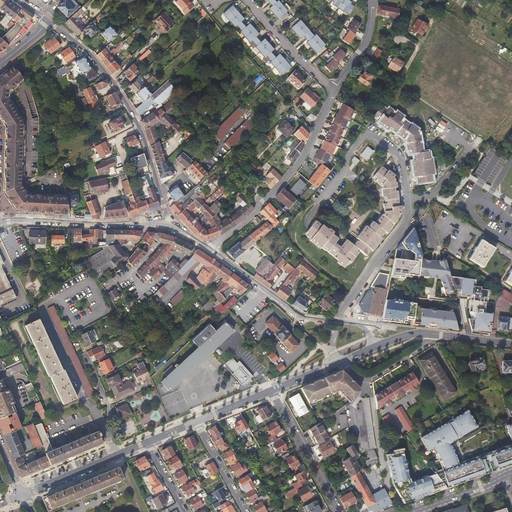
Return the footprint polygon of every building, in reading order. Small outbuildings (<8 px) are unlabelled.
[(0,0),(0,8),(1,9),(13,19),(22,8),(20,6),(15,3),(11,0),(0,0)] [(64,0),(58,7),(69,19),(81,7),(78,4),(74,8),(65,0),(64,0)] [(84,8),(89,3),(89,2),(90,0),(88,0),(81,7),(69,19),(65,22),(70,28),(72,30),(77,35),(83,29),(85,28),(82,24),(75,18),(84,9),(84,8)] [(191,1),(189,0),(178,0),(176,2),(183,9),(184,10),(183,11),(186,14),(194,6),(192,4),(193,3),(191,1)] [(276,1),(274,0),(272,0),(268,4),(270,7),(267,9),(272,15),(282,6),(277,0),(276,1)] [(330,0),(333,2),(332,4),(337,8),(343,0),(330,0)] [(351,2),(348,0),(343,0),(337,8),(343,13),(344,11),(349,14),(354,6),(350,3),(351,2)] [(423,9),(414,4),(412,8),(421,13),(423,9)] [(380,5),(378,13),(378,14),(400,18),(402,9),(380,5)] [(287,12),(282,6),(272,15),(277,21),(279,20),(283,25),(289,19),(286,17),(287,16),(285,13),(287,12)] [(21,29),(33,15),(29,12),(28,11),(22,8),(13,19),(17,22),(15,24),(21,29)] [(225,17),(230,22),(240,13),(235,8),(232,11),(229,8),(223,13),(225,16),(225,17)] [(161,28),(166,33),(174,26),(168,20),(169,19),(163,13),(155,20),(161,27),(161,28)] [(245,19),(240,13),(230,22),(235,28),(237,26),(239,28),(245,23),(243,20),(245,19)] [(89,18),(82,24),(85,28),(91,22),(92,22),(89,18)] [(290,29),(295,34),(305,25),(299,20),(297,18),(291,24),(293,26),(290,29)] [(353,19),(347,29),(349,30),(353,34),(360,24),(353,19)] [(411,29),(422,35),(428,25),(417,19),(411,29)] [(94,25),(91,22),(85,28),(83,29),(90,37),(98,30),(96,27),(97,26),(95,24),(94,25)] [(247,25),(245,23),(239,28),(241,31),(240,32),(245,37),(254,29),(250,23),(247,25)] [(8,44),(17,34),(21,30),(21,29),(15,24),(15,25),(11,28),(7,32),(2,37),(8,44)] [(111,39),(112,40),(115,38),(115,37),(118,34),(110,25),(101,33),(109,42),(111,39)] [(303,37),(305,39),(311,34),(309,32),(309,31),(305,25),(295,34),(300,40),(303,37)] [(0,52),(2,51),(5,48),(9,45),(8,44),(2,37),(7,32),(0,27),(0,52)] [(260,34),(254,29),(245,37),(251,44),(250,45),(251,46),(254,44),(260,38),(258,36),(260,34)] [(349,44),(355,35),(353,34),(349,30),(342,40),(349,44)] [(399,43),(403,33),(396,30),(392,40),(399,43)] [(306,43),(311,48),(320,39),(315,34),(313,36),(311,34),(305,39),(307,42),(306,43)] [(54,38),(44,46),(50,54),(60,47),(59,46),(60,44),(58,42),(57,42),(54,38)] [(262,40),(260,38),(254,44),(256,46),(254,48),(259,53),(268,44),(264,39),(262,40)] [(325,45),(320,39),(311,48),(316,54),(317,53),(319,55),(325,49),(323,47),(325,45)] [(131,46),(126,41),(125,41),(122,44),(124,45),(127,49),(131,46)] [(274,50),(268,44),(259,53),(264,59),(266,57),(268,59),(275,54),(272,51),(274,50)] [(127,49),(131,53),(133,56),(137,52),(131,46),(127,49)] [(60,54),(67,64),(73,62),(74,61),(77,60),(69,48),(60,54)] [(108,53),(104,48),(96,55),(98,57),(99,58),(102,61),(110,53),(109,52),(108,53)] [(115,51),(117,50),(115,48),(110,53),(102,61),(104,63),(109,69),(116,62),(115,61),(111,57),(117,52),(115,51)] [(378,48),(372,58),(377,61),(383,52),(378,48)] [(339,49),(331,57),(332,58),(336,63),(345,55),(339,49)] [(277,56),(275,54),(268,59),(270,62),(269,63),(274,69),(284,60),(279,54),(277,56)] [(91,70),(85,56),(77,60),(74,61),(80,75),(91,70)] [(394,56),(388,66),(397,72),(403,62),(394,56)] [(329,72),(338,64),(336,63),(332,58),(324,66),(329,72)] [(289,65),(284,60),(274,69),(279,74),(280,74),(282,76),(288,71),(286,68),(289,65)] [(120,67),(116,62),(109,69),(111,71),(112,72),(113,74),(120,67)] [(136,68),(132,65),(125,72),(128,75),(127,76),(131,80),(138,74),(135,70),(136,69),(136,68)] [(4,188),(4,193),(4,192),(6,192),(27,181),(27,180),(27,121),(14,98),(12,97),(12,90),(15,90),(18,88),(22,84),(8,68),(0,75),(0,116),(5,126),(6,127),(6,134),(5,144),(5,157),(5,159),(5,163),(5,170),(4,188)] [(289,78),(287,81),(298,90),(305,83),(297,76),(299,75),(294,71),(289,78)] [(373,76),(370,75),(370,72),(368,71),(366,72),(366,73),(364,72),(362,75),(361,74),(358,79),(367,85),(373,76)] [(144,84),(145,85),(146,84),(150,80),(154,77),(153,75),(144,84)] [(94,84),(97,89),(109,84),(108,83),(107,81),(106,79),(94,84)] [(129,86),(135,93),(142,88),(136,80),(129,86)] [(158,103),(172,92),(175,88),(169,80),(158,90),(152,94),(150,96),(155,102),(158,103)] [(147,85),(146,84),(145,85),(142,88),(135,93),(143,102),(150,96),(152,94),(146,86),(147,85)] [(97,100),(92,91),(90,87),(82,90),(88,104),(95,101),(97,100)] [(319,101),(307,90),(300,98),(306,104),(304,106),(304,108),(308,112),(310,112),(312,109),(312,110),(319,101)] [(111,107),(121,102),(120,101),(117,95),(115,92),(111,93),(105,96),(111,107)] [(162,105),(168,101),(167,100),(174,94),(172,92),(158,103),(162,105)] [(168,101),(169,102),(176,97),(174,94),(167,100),(168,101)] [(151,105),(155,102),(150,96),(143,102),(140,104),(145,110),(151,105)] [(84,97),(76,100),(79,106),(87,103),(84,97)] [(143,125),(145,130),(153,124),(158,121),(160,120),(171,108),(179,100),(176,97),(169,102),(155,114),(154,113),(142,120),(141,121),(143,125)] [(101,109),(97,100),(95,101),(88,104),(93,113),(101,109)] [(355,111),(342,103),(340,108),(341,109),(339,114),(350,119),(351,120),(355,111)] [(145,110),(140,104),(136,108),(137,111),(140,115),(145,110)] [(219,139),(247,110),(242,105),(213,133),(219,139)] [(431,181),(431,173),(432,173),(431,159),(429,159),(428,151),(422,152),(421,145),(418,145),(418,141),(420,141),(419,132),(417,131),(418,129),(412,124),(411,125),(405,121),(403,125),(400,123),(404,116),(398,112),(396,114),(393,112),(394,111),(390,108),(389,110),(385,107),(385,108),(382,106),(375,115),(381,120),(379,122),(389,130),(391,128),(397,133),(397,131),(400,133),(399,135),(405,139),(406,139),(406,143),(406,150),(408,150),(409,153),(413,153),(413,158),(412,159),(412,161),(411,161),(412,175),(414,175),(414,177),(415,177),(416,182),(431,181)] [(166,138),(168,139),(182,127),(169,114),(173,110),(171,108),(160,120),(163,123),(172,132),(166,138)] [(365,108),(362,113),(369,117),(372,112),(365,108)] [(338,113),(337,116),(335,119),(334,118),(333,122),(345,128),(350,119),(339,114),(338,113)] [(224,144),(231,151),(237,144),(249,132),(258,123),(259,122),(252,115),(224,144)] [(109,123),(113,132),(123,127),(119,118),(109,123)] [(155,129),(163,123),(160,120),(158,121),(153,124),(155,129)] [(283,122),(276,129),(285,138),(293,130),(283,122)] [(345,128),(333,122),(331,126),(332,126),(329,131),(330,132),(341,137),(345,128)] [(155,129),(153,124),(145,130),(148,137),(149,139),(151,144),(151,146),(159,141),(155,129)] [(302,128),(301,126),(294,134),(293,134),(301,142),(304,145),(305,144),(307,140),(309,134),(302,128)] [(191,136),(190,137),(194,140),(197,137),(187,128),(185,130),(191,136)] [(341,137),(330,132),(327,137),(326,136),(325,140),(336,146),(337,146),(342,137),(341,137)] [(137,143),(134,134),(125,138),(128,146),(137,143)] [(336,146),(325,140),(324,140),(322,143),(323,144),(334,150),(336,146)] [(166,161),(160,143),(159,141),(151,146),(154,154),(154,157),(157,164),(166,161)] [(110,152),(105,142),(101,143),(95,146),(98,153),(100,156),(100,157),(110,152)] [(298,153),(299,153),(304,145),(301,142),(287,158),(293,164),(293,163),(297,158),(295,157),(298,153)] [(334,150),(323,144),(320,149),(331,154),(331,155),(333,151),(334,151),(334,150)] [(367,144),(359,154),(366,159),(374,150),(367,144)] [(168,153),(170,156),(174,153),(176,151),(177,150),(174,147),(168,153)] [(320,149),(319,149),(313,161),(315,163),(321,163),(322,164),(323,165),(324,162),(325,163),(329,157),(331,154),(320,149)] [(176,158),(180,161),(187,168),(194,162),(183,151),(176,158)] [(200,165),(208,156),(203,152),(195,160),(196,161),(194,162),(188,167),(201,179),(207,172),(200,165)] [(145,180),(147,179),(143,168),(148,167),(144,153),(141,154),(131,158),(133,161),(134,164),(146,200),(149,209),(154,207),(160,205),(154,187),(150,188),(148,188),(145,180)] [(356,165),(359,159),(354,156),(351,162),(356,165)] [(174,167),(180,161),(176,158),(171,164),(174,167)] [(116,165),(114,159),(95,166),(98,174),(105,172),(105,174),(110,172),(108,168),(116,165)] [(167,167),(166,161),(157,164),(158,170),(159,171),(161,178),(174,174),(173,174),(167,167)] [(174,167),(171,164),(168,167),(167,167),(173,174),(175,172),(176,169),(174,167)] [(323,165),(322,164),(308,181),(312,184),(317,188),(320,184),(331,171),(323,165)] [(251,165),(249,167),(255,174),(257,171),(251,165)] [(125,172),(122,166),(114,169),(116,175),(125,172)] [(366,224),(356,236),(358,237),(356,239),(357,240),(354,244),(347,239),(344,242),(341,246),(335,242),(337,238),(332,234),(333,232),(329,228),(328,230),(322,225),(321,226),(316,221),(306,233),(308,235),(307,236),(311,239),(311,240),(321,248),(322,247),(325,250),(326,249),(328,251),(329,250),(334,254),(333,254),(339,259),(337,261),(344,266),(349,260),(350,262),(355,265),(365,253),(366,253),(371,248),(372,249),(382,237),(380,235),(384,230),(386,231),(391,225),(389,224),(392,220),(393,221),(398,214),(398,212),(400,212),(399,204),(398,204),(396,189),(393,189),(393,185),(395,184),(394,176),(393,175),(394,174),(387,168),(386,169),(381,166),(373,177),(377,180),(376,181),(380,185),(382,184),(382,187),(381,187),(382,195),(383,195),(384,203),(383,203),(384,211),(383,213),(382,213),(378,219),(378,220),(376,223),(372,221),(370,224),(369,223),(367,225),(366,224)] [(201,179),(188,167),(187,168),(183,171),(197,183),(201,179)] [(276,171),(273,168),(265,176),(267,178),(264,181),(266,182),(268,184),(267,185),(271,188),(274,185),(282,177),(276,171)] [(120,177),(121,181),(127,179),(125,172),(116,175),(115,175),(116,178),(120,177)] [(161,178),(163,184),(174,175),(174,174),(161,178)] [(92,194),(96,193),(108,190),(105,177),(89,181),(92,193),(92,194)] [(127,179),(121,181),(126,195),(132,193),(130,186),(127,179)] [(300,179),(291,189),(297,194),(306,184),(300,179)] [(10,198),(8,199),(10,201),(12,204),(13,203),(17,210),(24,210),(24,212),(30,212),(31,210),(39,211),(39,213),(45,213),(45,211),(53,212),(53,214),(59,214),(60,212),(64,213),(70,213),(67,190),(31,187),(27,181),(6,192),(10,198)] [(199,188),(203,192),(204,192),(209,186),(204,182),(199,188)] [(131,186),(130,186),(132,193),(133,195),(139,212),(149,209),(146,200),(140,202),(135,190),(133,191),(131,186)] [(173,198),(168,202),(170,207),(170,208),(181,199),(185,196),(179,186),(169,192),(173,198)] [(194,193),(198,197),(202,194),(203,192),(199,188),(194,193)] [(282,209),(287,213),(298,200),(284,188),(283,188),(279,193),(276,197),(286,205),(282,209)] [(225,198),(228,201),(230,199),(230,200),(233,197),(228,191),(221,198),(223,199),(225,198)] [(206,203),(203,200),(208,196),(204,192),(203,192),(202,194),(198,197),(196,200),(177,215),(179,218),(181,219),(185,223),(192,217),(194,219),(201,213),(202,211),(200,209),(206,203)] [(97,198),(96,193),(92,194),(92,193),(85,195),(87,201),(97,198)] [(191,198),(189,195),(188,193),(185,196),(181,199),(182,200),(179,203),(182,205),(191,198)] [(236,198),(243,206),(247,203),(247,202),(248,202),(240,194),(236,198)] [(131,205),(125,207),(128,215),(128,216),(139,212),(133,195),(129,197),(131,201),(129,202),(131,205)] [(182,200),(181,199),(170,208),(177,215),(196,200),(193,196),(191,198),(182,205),(179,203),(182,200)] [(85,216),(85,219),(94,219),(99,220),(101,211),(97,198),(87,201),(91,214),(90,216),(85,216)] [(212,199),(211,198),(206,203),(200,209),(202,211),(208,217),(204,221),(206,223),(208,221),(212,218),(216,214),(215,213),(211,208),(209,206),(210,204),(209,203),(212,199)] [(233,203),(233,202),(230,200),(230,199),(228,201),(222,207),(226,211),(233,203)] [(104,219),(128,215),(125,207),(123,200),(121,200),(109,205),(106,209),(104,219)] [(220,204),(217,202),(211,208),(215,213),(218,210),(217,210),(218,208),(217,207),(220,204)] [(13,203),(12,204),(16,211),(24,212),(24,210),(17,210),(13,203)] [(253,208),(247,203),(243,206),(239,211),(245,218),(247,216),(251,212),(254,209),(253,208)] [(267,222),(273,229),(279,222),(272,214),(276,210),(269,203),(266,206),(266,207),(265,207),(260,211),(265,216),(264,218),(267,222)] [(239,211),(232,216),(237,224),(240,222),(245,218),(239,211)] [(461,211),(458,215),(465,220),(468,215),(461,211)] [(203,215),(201,213),(194,219),(192,217),(185,223),(192,231),(198,224),(196,221),(199,219),(203,215)] [(221,222),(216,214),(212,218),(217,226),(221,234),(230,229),(231,228),(237,224),(232,216),(227,219),(226,218),(221,222)] [(213,228),(206,230),(207,239),(214,237),(221,234),(217,226),(212,218),(208,221),(213,228)] [(267,222),(263,225),(269,232),(273,229),(267,222)] [(202,240),(207,239),(206,230),(206,223),(202,227),(198,224),(192,231),(195,235),(197,236),(202,240)] [(263,225),(249,235),(255,242),(256,242),(269,232),(263,225)] [(391,276),(404,278),(404,273),(419,275),(419,273),(420,259),(421,254),(414,226),(396,248),(396,249),(400,250),(400,248),(410,250),(415,254),(414,260),(394,258),(394,259),(393,264),(391,276)] [(75,242),(82,241),(82,240),(82,237),(82,235),(82,229),(69,229),(70,239),(70,244),(75,244),(75,242)] [(38,243),(45,243),(45,237),(46,231),(30,230),(29,242),(38,243)] [(82,241),(93,240),(95,239),(95,230),(90,230),(90,234),(82,235),(82,237),(82,240),(82,241)] [(106,239),(116,239),(115,230),(106,230),(106,239)] [(126,239),(129,239),(129,231),(115,230),(116,239),(120,239),(121,245),(127,244),(126,239)] [(136,240),(135,244),(136,243),(138,241),(143,231),(135,231),(129,231),(129,239),(132,239),(136,240)] [(147,247),(144,251),(147,253),(151,245),(154,239),(157,235),(157,234),(156,233),(149,232),(147,232),(142,241),(149,245),(148,247),(147,247)] [(142,268),(146,272),(147,271),(149,268),(157,261),(160,257),(177,238),(176,238),(173,236),(164,234),(156,233),(157,234),(157,235),(154,239),(157,241),(159,242),(164,244),(161,248),(160,247),(153,256),(152,257),(142,268)] [(352,233),(347,239),(354,244),(357,240),(356,239),(358,237),(356,236),(352,233)] [(55,242),(64,243),(64,235),(51,235),(51,242),(53,242),(53,243),(54,243),(55,244),(55,242)] [(253,244),(255,246),(257,244),(256,242),(255,242),(249,235),(240,243),(239,242),(227,251),(234,259),(253,244)] [(189,255),(194,246),(186,242),(177,238),(160,257),(164,261),(170,255),(175,248),(189,255)] [(338,238),(337,238),(335,242),(341,246),(344,242),(338,238)] [(495,248),(481,239),(476,247),(475,246),(473,249),(474,250),(469,258),(483,267),(495,248)] [(88,263),(91,267),(98,278),(109,271),(122,263),(129,256),(122,251),(118,245),(117,245),(116,245),(109,246),(108,246),(101,250),(86,260),(88,263)] [(144,251),(137,248),(135,251),(133,254),(130,257),(128,259),(128,260),(129,262),(133,267),(137,263),(145,254),(147,253),(144,251)] [(511,270),(511,258),(495,248),(483,267),(505,281),(511,270)] [(186,286),(192,292),(203,283),(203,282),(210,273),(218,263),(211,258),(203,252),(198,249),(194,254),(188,261),(184,265),(180,269),(174,275),(170,279),(167,282),(164,285),(159,290),(163,295),(170,288),(178,281),(176,280),(180,276),(188,268),(189,267),(191,267),(194,264),(197,260),(204,265),(202,267),(204,268),(199,274),(195,279),(189,272),(183,277),(189,284),(186,286)] [(0,303),(0,305),(4,303),(3,300),(15,295),(12,290),(10,285),(8,281),(6,274),(4,270),(1,265),(4,264),(4,263),(2,258),(0,253),(0,303)] [(284,260),(280,256),(275,262),(273,264),(264,274),(271,279),(279,269),(278,268),(284,260)] [(160,265),(164,261),(160,257),(157,261),(149,268),(147,271),(153,277),(164,269),(164,268),(160,265)] [(256,268),(259,270),(264,274),(273,264),(265,257),(256,268)] [(172,273),(174,275),(180,269),(184,265),(188,261),(186,259),(184,260),(180,264),(173,258),(168,264),(175,270),(172,273)] [(432,260),(420,259),(419,273),(424,274),(423,276),(434,277),(434,276),(436,276),(441,277),(442,281),(441,281),(446,296),(455,293),(455,292),(454,289),(450,276),(445,259),(438,261),(437,268),(435,268),(431,267),(432,260)] [(318,273),(302,260),(296,269),(276,293),(285,299),(286,299),(291,293),(285,288),(290,281),(292,282),(302,270),(310,277),(301,288),(304,290),(305,289),(318,273)] [(288,273),(274,291),(276,293),(296,269),(288,262),(282,269),(288,273)] [(219,282),(221,285),(223,283),(227,280),(233,273),(225,268),(218,263),(210,273),(203,282),(203,283),(206,286),(213,279),(213,278),(214,277),(215,276),(217,273),(222,277),(219,282)] [(161,276),(167,282),(170,279),(174,275),(172,273),(168,269),(161,276)] [(271,279),(264,274),(259,270),(254,276),(265,285),(269,287),(274,282),(271,279)] [(228,287),(232,284),(235,287),(238,283),(241,279),(239,278),(236,276),(233,273),(227,280),(223,283),(221,285),(220,285),(218,287),(215,289),(212,292),(215,296),(218,300),(214,303),(216,305),(215,306),(210,300),(207,303),(206,304),(204,306),(200,310),(202,312),(204,310),(208,314),(210,312),(215,308),(219,305),(220,304),(224,300),(225,299),(223,296),(221,293),(228,287)] [(387,274),(379,273),(370,286),(374,287),(385,289),(387,274)] [(473,279),(450,276),(454,289),(457,288),(461,289),(461,291),(461,293),(472,294),(474,294),(474,299),(471,299),(470,311),(474,311),(473,318),(472,317),(469,318),(472,329),(480,330),(480,332),(489,333),(492,315),(484,314),(487,291),(481,290),(481,288),(478,287),(479,284),(473,283),(473,279)] [(245,291),(250,286),(245,283),(241,279),(238,283),(235,287),(240,290),(238,293),(240,295),(245,291)] [(362,312),(369,313),(371,306),(374,287),(370,286),(358,305),(362,312)] [(380,316),(382,317),(386,299),(388,289),(385,289),(374,287),(371,306),(369,313),(380,315),(380,316)] [(173,305),(185,294),(181,289),(168,300),(173,305)] [(112,300),(118,295),(114,290),(108,294),(108,295),(112,300)] [(511,303),(511,294),(504,290),(500,296),(511,303)] [(308,298),(314,303),(315,301),(319,297),(313,292),(308,298)] [(324,295),(321,294),(320,296),(319,297),(315,301),(318,303),(317,304),(327,311),(335,301),(326,293),(324,295)] [(16,297),(15,295),(3,300),(4,303),(16,297)] [(225,306),(223,307),(226,311),(228,310),(229,308),(238,300),(237,298),(236,299),(234,297),(231,299),(225,306)] [(307,303),(298,297),(292,304),(297,308),(302,310),(307,303)] [(386,299),(382,317),(382,318),(388,318),(388,321),(398,322),(398,320),(406,320),(406,319),(413,320),(415,307),(415,303),(410,302),(405,302),(401,301),(401,300),(396,299),(396,301),(386,299)] [(47,309),(88,397),(93,394),(86,378),(52,306),(47,309)] [(426,308),(415,307),(413,320),(413,324),(427,325),(428,323),(435,324),(434,326),(458,329),(453,312),(436,310),(436,311),(430,310),(430,309),(426,309),(426,308)] [(508,329),(511,329),(511,317),(505,317),(505,315),(503,314),(503,316),(499,316),(497,327),(503,328),(503,330),(508,330),(508,329)] [(282,342),(291,352),(299,345),(290,335),(291,335),(282,326),(273,316),(265,323),(274,333),(274,334),(282,343),(282,342)] [(61,405),(69,401),(75,398),(71,389),(68,382),(62,370),(61,370),(42,331),(37,319),(32,322),(23,325),(26,331),(38,357),(47,377),(48,376),(49,378),(54,388),(61,405)] [(169,391),(185,376),(186,376),(205,359),(211,353),(229,337),(233,332),(226,324),(216,333),(208,325),(191,340),(198,348),(198,349),(181,365),(178,367),(176,365),(174,367),(176,369),(175,370),(172,366),(163,374),(167,378),(161,383),(163,384),(160,387),(164,391),(167,389),(169,391)] [(86,345),(95,341),(90,331),(81,335),(86,345)] [(91,350),(91,349),(86,351),(88,357),(93,354),(95,359),(97,358),(98,359),(101,358),(100,356),(104,355),(100,347),(91,350)] [(431,352),(420,358),(419,359),(432,381),(445,374),(440,366),(439,367),(433,357),(434,356),(431,352)] [(472,371),(495,366),(492,353),(482,355),(483,358),(479,359),(478,359),(477,359),(475,359),(474,359),(474,360),(474,361),(474,362),(470,362),(472,371)] [(251,378),(253,376),(239,361),(237,363),(232,358),(226,363),(234,372),(232,374),(242,384),(249,377),(250,379),(251,378)] [(108,359),(99,363),(103,373),(113,369),(108,359)] [(503,372),(511,371),(511,360),(503,361),(503,366),(503,372)] [(144,376),(148,374),(143,362),(137,364),(140,371),(134,373),(138,383),(146,379),(144,376)] [(157,372),(165,365),(162,362),(154,368),(157,372)] [(278,366),(282,371),(288,367),(283,362),(278,366)] [(22,363),(8,369),(10,373),(6,375),(5,371),(3,367),(0,367),(0,379),(25,369),(22,363)] [(122,386),(116,371),(108,375),(110,378),(106,379),(110,387),(111,387),(116,398),(134,390),(130,382),(122,386)] [(342,371),(300,388),(308,401),(314,398),(315,400),(325,396),(324,394),(330,392),(331,394),(338,390),(349,401),(351,400),(355,397),(358,395),(360,388),(357,386),(350,379),(342,371)] [(412,372),(374,396),(377,409),(388,402),(396,397),(397,399),(404,395),(403,393),(411,388),(419,383),(412,372)] [(442,399),(443,398),(455,391),(452,387),(451,388),(445,378),(446,377),(445,374),(432,381),(442,399)] [(249,377),(242,384),(243,385),(252,381),(251,378),(250,379),(249,377)] [(298,394),(289,399),(297,413),(299,416),(308,411),(298,394)] [(362,398),(363,402),(359,403),(360,409),(357,409),(361,436),(364,436),(364,438),(361,438),(362,444),(362,448),(369,447),(369,448),(374,447),(376,447),(369,397),(362,398)] [(38,410),(42,419),(44,418),(47,417),(46,415),(40,401),(34,404),(37,411),(38,410)] [(122,419),(133,414),(128,403),(117,408),(122,419)] [(268,417),(271,416),(270,415),(266,406),(257,410),(260,415),(253,418),(256,422),(261,419),(268,416),(268,417)] [(395,411),(406,429),(409,428),(411,431),(415,429),(402,407),(395,411)] [(466,481),(511,464),(511,422),(508,424),(510,429),(508,430),(511,440),(511,445),(509,447),(508,445),(502,447),(503,449),(498,450),(497,448),(491,451),(492,452),(485,455),(484,453),(472,457),(472,459),(458,464),(457,462),(454,454),(454,451),(453,450),(448,442),(447,440),(450,439),(451,440),(457,437),(456,435),(460,433),(461,435),(473,428),(472,426),(476,424),(469,410),(464,413),(463,411),(424,433),(425,435),(420,437),(427,449),(431,446),(433,445),(439,457),(444,471),(437,474),(446,485),(447,487),(462,482),(466,481)] [(21,428),(14,412),(11,413),(12,415),(8,417),(7,415),(0,418),(0,425),(0,426),(4,435),(15,431),(21,428)] [(341,427),(348,426),(348,422),(346,414),(340,414),(341,427)] [(402,437),(389,415),(382,418),(395,441),(402,437)] [(242,419),(234,424),(237,428),(240,435),(244,433),(242,430),(247,427),(242,419)] [(274,441),(277,440),(274,435),(279,433),(278,432),(280,430),(275,422),(272,424),(266,427),(269,432),(271,435),(268,437),(271,443),(274,441)] [(329,437),(320,422),(319,422),(318,423),(313,426),(308,430),(316,445),(323,441),(329,437)] [(31,438),(36,449),(42,447),(34,426),(33,423),(31,424),(24,427),(25,429),(27,428),(28,430),(31,438)] [(41,423),(34,426),(42,447),(46,456),(50,464),(54,463),(63,459),(71,455),(86,449),(97,445),(101,443),(97,432),(98,431),(95,424),(87,427),(90,435),(76,440),(64,446),(53,450),(41,423)] [(212,436),(210,437),(211,439),(212,442),(220,438),(214,427),(209,430),(212,436)] [(22,448),(15,431),(4,435),(12,453),(22,448)] [(188,449),(197,445),(192,436),(184,439),(185,443),(184,444),(186,448),(187,447),(188,449)] [(223,444),(220,438),(212,442),(215,446),(218,444),(219,446),(220,446),(223,450),(228,447),(226,442),(223,444)] [(278,454),(287,449),(282,439),(273,444),(274,447),(272,448),(274,452),(276,451),(278,454)] [(318,448),(323,457),(333,451),(331,449),(333,448),(329,441),(318,448)] [(345,467),(350,476),(358,471),(360,470),(354,459),(358,457),(356,454),(357,453),(352,445),(346,449),(350,456),(347,459),(346,457),(341,460),(345,467)] [(433,445),(431,446),(438,458),(441,469),(435,471),(436,473),(437,474),(444,471),(439,457),(433,445)] [(161,451),(166,458),(174,454),(169,446),(161,451)] [(370,459),(377,456),(374,448),(367,451),(370,459)] [(431,492),(440,488),(440,487),(446,485),(437,474),(436,473),(410,482),(408,478),(407,474),(408,474),(402,448),(393,450),(394,452),(389,454),(390,460),(391,465),(392,465),(394,470),(390,470),(392,477),(394,476),(396,485),(397,485),(398,487),(396,488),(401,496),(402,496),(402,498),(403,501),(409,499),(409,500),(423,495),(422,492),(426,491),(427,492),(431,492)] [(235,459),(234,457),(230,450),(223,454),(227,460),(230,466),(241,460),(239,457),(235,459)] [(291,457),(288,452),(281,456),(283,460),(285,459),(289,465),(288,466),(289,467),(290,467),(291,469),(299,464),(294,455),(291,457)] [(46,456),(37,459),(40,468),(50,464),(46,456)] [(178,467),(181,465),(176,456),(167,461),(172,469),(178,466),(178,467)] [(135,461),(140,471),(149,467),(143,457),(135,461)] [(364,468),(358,457),(354,459),(360,470),(364,468)] [(29,473),(40,468),(37,459),(17,467),(18,469),(19,472),(21,471),(23,476),(29,473)] [(210,475),(218,471),(216,467),(212,462),(205,466),(210,475)] [(231,467),(238,480),(240,478),(243,477),(241,473),(247,470),(243,464),(240,466),(238,463),(231,467)] [(360,474),(370,469),(371,469),(372,468),(377,466),(376,463),(373,464),(366,467),(364,468),(360,470),(358,471),(360,474)] [(85,495),(123,479),(118,468),(114,470),(105,473),(94,478),(77,485),(44,498),(46,504),(45,505),(46,507),(47,511),(52,509),(57,507),(67,502),(77,498),(85,495)] [(181,482),(183,485),(188,482),(186,479),(187,479),(182,470),(175,474),(180,483),(181,482)] [(303,471),(292,477),(296,482),(293,484),(295,488),(296,487),(301,484),(306,482),(304,478),(306,477),(303,471)] [(360,474),(358,471),(350,476),(355,486),(356,488),(364,503),(366,506),(369,511),(377,511),(377,510),(378,510),(375,504),(371,496),(370,495),(370,494),(366,486),(362,478),(360,474)] [(145,478),(147,482),(149,481),(150,483),(156,480),(152,474),(145,478)] [(249,483),(245,476),(243,477),(240,478),(241,479),(238,480),(245,493),(261,484),(258,478),(249,483)] [(200,484),(199,482),(198,480),(197,478),(189,482),(189,483),(182,487),(187,496),(192,493),(194,492),(192,487),(191,486),(195,484),(196,486),(200,484)] [(150,483),(150,484),(151,484),(156,493),(163,489),(158,480),(156,481),(156,480),(150,483)] [(312,496),(306,486),(303,488),(301,484),(296,487),(298,492),(303,501),(312,496)] [(251,502),(253,505),(261,501),(267,498),(269,497),(267,494),(258,499),(256,494),(258,493),(255,488),(246,494),(248,498),(251,502)] [(375,504),(378,510),(379,510),(391,502),(385,488),(372,496),(371,496),(375,504)] [(295,494),(292,489),(290,490),(285,493),(288,498),(295,494)] [(225,503),(217,490),(211,493),(218,506),(221,505),(225,503)] [(198,497),(205,493),(204,491),(201,493),(196,495),(197,496),(189,500),(194,509),(202,505),(198,497)] [(351,492),(340,498),(340,499),(342,503),(345,507),(346,506),(347,507),(348,507),(348,508),(350,507),(349,505),(356,501),(351,492)] [(157,509),(167,504),(164,498),(166,497),(164,493),(152,500),(157,509)] [(266,511),(262,504),(269,501),(267,498),(261,501),(261,502),(253,506),(255,511),(266,511)] [(318,511),(321,511),(318,505),(319,504),(317,500),(308,505),(307,504),(303,507),(306,511),(309,511),(311,511),(318,511)] [(230,505),(228,501),(225,503),(221,505),(223,508),(222,509),(223,511),(235,511),(231,504),(230,505)] [(359,506),(361,511),(369,511),(366,506),(364,503),(359,506)]
